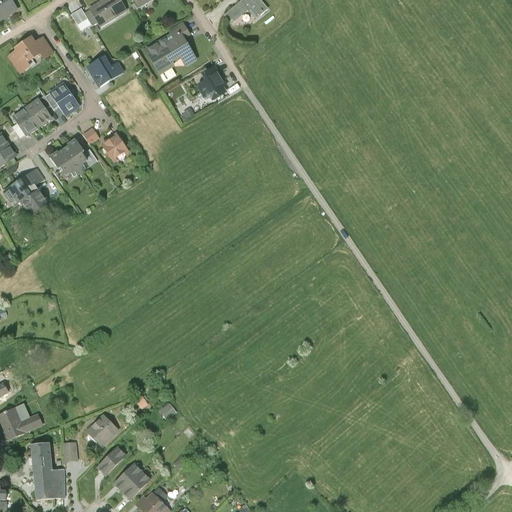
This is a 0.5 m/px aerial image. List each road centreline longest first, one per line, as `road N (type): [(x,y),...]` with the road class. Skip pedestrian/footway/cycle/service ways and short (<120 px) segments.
road 1 (track): [(507,473),(244,91)]
road 2 (residential): [(36,17),(92,107),(32,154)]
